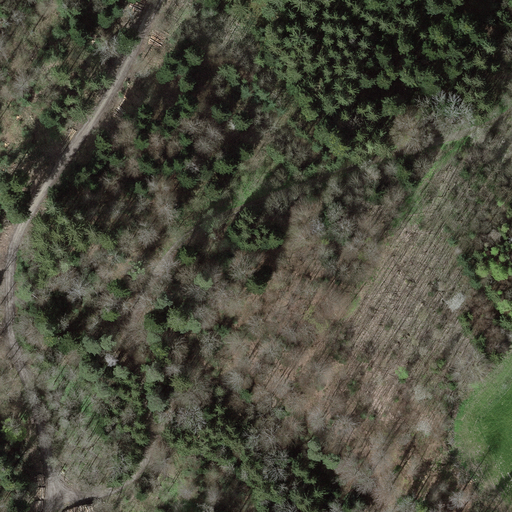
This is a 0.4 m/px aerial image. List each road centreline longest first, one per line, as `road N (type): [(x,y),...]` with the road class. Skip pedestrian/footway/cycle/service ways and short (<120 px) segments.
road 1 (track): [(511,107),(490,126),(184,234),(128,330),(150,421),(147,459),(128,483),(70,496),(48,471),(20,369),(9,260),(27,216),(157,0)]
road 2 (track): [(511,117),(455,151),(416,191),(340,327),(335,370),(374,441)]
